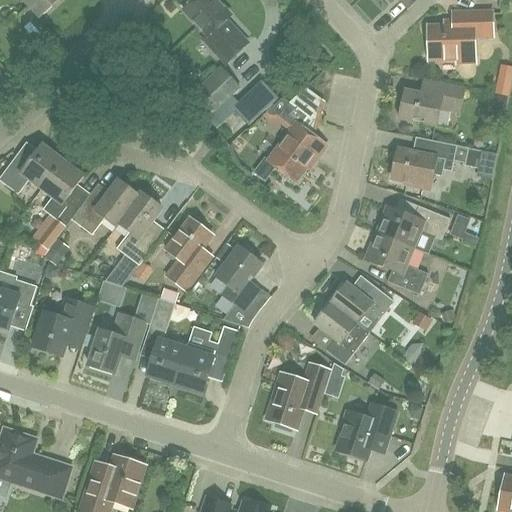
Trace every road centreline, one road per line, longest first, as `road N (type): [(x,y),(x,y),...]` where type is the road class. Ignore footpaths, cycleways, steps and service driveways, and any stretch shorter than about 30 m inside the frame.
road 1 (residential): [(312,264),(340,218),(369,72),(364,52),(320,0)]
road 2 (tertiary): [(432,511),(453,418),(499,299),(511,238)]
road 3 (residential): [(312,264),(203,181),(169,164),(104,151)]
road 4 (unclassified): [(219,454),(0,384)]
road 5 (residential): [(219,454),(260,329),(312,264)]
road 6 (residential): [(0,135),(130,5)]
road 7 (unclassified): [(388,511),(219,454)]
